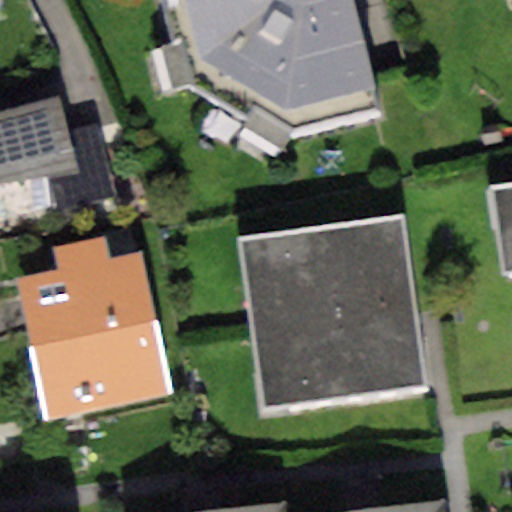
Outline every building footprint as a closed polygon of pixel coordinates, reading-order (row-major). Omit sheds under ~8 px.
[(163,0),(183,94),(295,140),(384,118),(354,0),(163,0)] [(58,97),(0,112),(0,182),(72,171),(64,131),(58,97)] [(96,124),(64,131),(72,171),(78,205),(113,198),(96,124)] [(511,195),(494,198),(506,284),(511,282),(511,195)] [(407,227),(243,250),(267,423),(431,400),(407,227)] [(60,272),(17,280),(43,418),(170,394),(143,251),(109,257),(105,239),(55,249),(60,272)] [(447,511),(446,501),(365,511),(447,511)]
